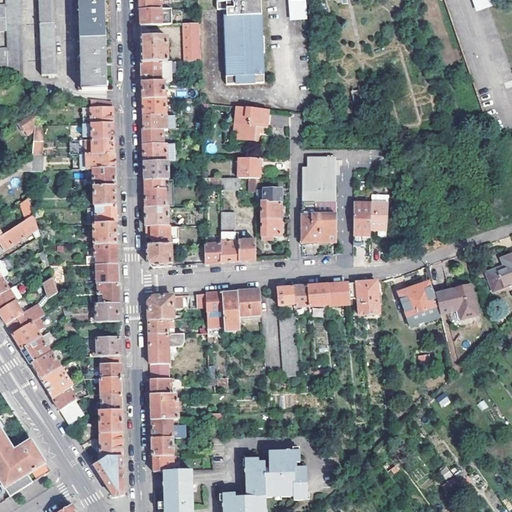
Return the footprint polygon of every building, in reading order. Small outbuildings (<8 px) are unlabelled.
[(9,74),(23,84),(20,0),(6,0),(8,50),(9,74)] [(38,0),(41,74),(56,74),(53,0),(38,0)] [(75,0),(78,91),(107,90),(106,65),(105,15),(104,0),(75,0)] [(161,11),(161,0),(140,0),(140,11),(161,11)] [(252,0),(214,0),(215,11),(220,11),(224,11),(224,17),(220,17),(222,87),(261,85),(258,3),(255,3),(253,3),(252,0)] [(307,19),(305,0),(287,0),(289,20),(307,19)] [(490,0),(471,0),(475,11),(492,6),(490,0)] [(140,14),(140,26),(161,26),(162,24),(171,24),(171,10),(161,11),(140,11),(140,14)] [(198,25),(184,25),(185,63),(199,63),(198,25)] [(167,38),(141,38),(141,43),(141,64),(168,64),(167,38)] [(0,71),(9,74),(8,50),(0,50),(0,71)] [(164,83),(171,83),(170,64),(168,64),(141,64),(141,74),(142,84),(164,83)] [(165,99),(164,83),(142,84),(142,96),(142,100),(165,99)] [(165,99),(142,100),(143,112),(143,117),(165,116),(165,99)] [(112,102),(90,101),(91,109),(91,126),(113,125),(112,112),(112,102)] [(239,133),(238,142),(259,144),(260,134),(260,129),(265,129),(268,129),(270,111),(236,108),(235,132),(239,133)] [(91,109),(83,110),(83,126),(91,126),(91,109)] [(19,125),(24,134),(34,127),(35,115),(19,125)] [(167,131),(166,116),(165,116),(143,117),(143,121),(143,127),(143,131),(162,131),(167,131)] [(83,138),(81,138),(81,141),(113,140),(113,128),(113,125),(91,126),(92,138),(83,138)] [(91,126),(83,126),(83,138),(92,138),(91,126)] [(34,127),(33,142),(42,142),(42,128),(34,127)] [(162,131),(143,131),(143,136),(143,146),(162,146),(162,131)] [(113,140),(81,141),(81,156),(113,155),(113,152),(113,140)] [(33,142),(32,158),(41,157),(42,142),(33,142)] [(162,146),(143,146),(144,151),(144,164),(166,163),(166,146),(162,146)] [(174,163),(174,146),(166,146),(166,163),(167,163),(174,163)] [(114,158),(113,155),(81,156),(81,163),(73,163),(73,171),(94,171),(114,170),(114,158)] [(31,172),(42,172),(43,158),(41,157),(32,158),(32,161),(31,172)] [(336,158),(308,157),(308,169),(336,169),(336,158)] [(238,158),(238,178),(261,178),(261,159),(238,158)] [(18,169),(18,172),(31,172),(32,161),(18,169)] [(168,181),(167,163),(166,163),(144,164),(144,168),(144,181),(158,181),(168,181)] [(308,169),(302,168),(302,196),(335,196),(336,169),(308,169)] [(114,170),(94,171),(94,188),(114,188),(114,175),(114,170)] [(221,184),(221,190),(225,190),(225,178),(203,178),(202,184),(221,184)] [(225,190),(238,190),(238,178),(225,178),(225,190)] [(171,208),(170,180),(168,181),(158,181),(159,190),(165,190),(165,208),(168,208),(171,208)] [(158,181),(144,181),(145,194),(145,208),(165,208),(165,190),(159,190),(158,181)] [(114,188),(94,188),(94,208),(96,208),(115,207),(115,204),(114,188)] [(257,191),(257,202),(262,202),(281,203),(281,189),(265,188),(265,191),(257,191)] [(302,196),(301,244),(335,245),(335,196),(302,196)] [(21,204),(27,222),(34,217),(29,200),(21,204)] [(262,202),(262,219),(281,219),(281,203),(262,202)] [(386,233),(388,205),(371,205),(370,232),(386,233)] [(115,207),(96,208),(97,218),(97,225),(116,225),(116,222),(115,207)] [(165,208),(145,208),(145,212),(146,227),(150,227),(168,227),(168,208),(165,208)] [(353,212),(353,243),(368,242),(368,212),(353,212)] [(221,245),(221,264),(223,263),(240,262),(239,242),(235,242),(234,232),(234,213),(221,213),(221,232),(221,245)] [(37,233),(39,232),(34,217),(27,222),(4,236),(0,238),(0,245),(4,251),(35,232),(37,233)] [(262,219),(261,241),(273,241),(273,237),(281,237),(281,219),(262,219)] [(97,225),(94,225),(94,245),(116,245),(116,229),(116,225),(97,225)] [(177,246),(177,226),(169,227),(170,246),(172,246),(177,246)] [(168,227),(150,227),(151,247),(170,246),(169,227),(168,227)] [(248,262),(256,261),(256,241),(239,242),(240,262),(248,262)] [(116,245),(94,245),(95,258),(97,258),(97,265),(117,265),(116,249),(116,245)] [(204,246),(205,265),(207,265),(221,264),(221,245),(204,246)] [(147,264),(153,269),(184,267),(183,261),(172,261),(172,246),(170,246),(151,247),(146,247),(146,251),(147,264)] [(53,249),(53,267),(74,266),(73,249),(53,249)] [(45,252),(40,255),(44,270),(50,267),(45,252)] [(488,270),(495,287),(511,280),(511,255),(504,258),(506,263),(488,270)] [(117,265),(97,265),(98,285),(117,285),(117,281),(117,265)] [(44,270),(43,271),(47,283),(53,279),(50,267),(44,270)] [(5,280),(4,277),(0,279),(0,297),(10,292),(11,291),(5,281),(5,280)] [(43,285),(49,299),(58,294),(53,279),(47,283),(43,285)] [(379,314),(377,283),(348,284),(349,300),(358,299),(359,316),(379,314)] [(409,324),(421,320),(419,314),(437,307),(428,283),(399,294),(409,324)] [(349,300),(348,284),(333,285),(328,286),(330,305),(330,307),(350,305),(349,300)] [(117,285),(98,285),(98,296),(103,296),(103,305),(118,305),(118,301),(117,285)] [(435,294),(441,315),(460,311),(462,319),(478,314),(471,285),(435,294)] [(330,305),(328,286),(319,286),(309,287),(310,307),(330,305)] [(310,307),(309,287),(297,288),(292,288),(294,308),(304,307),(310,307)] [(21,299),(15,288),(11,291),(10,292),(17,302),(19,300),(21,299)] [(279,315),(284,377),(299,377),(294,308),(292,288),(281,289),(278,289),(279,307),(284,306),(284,315),(279,315)] [(19,300),(22,305),(40,294),(37,289),(21,299),(19,300)] [(237,295),(238,316),(262,315),(260,291),(249,291),(236,292),(237,295)] [(10,292),(0,297),(0,312),(17,302),(10,292)] [(221,297),(221,294),(207,295),(196,295),(197,309),(206,308),(207,330),(201,330),(201,335),(224,335),(224,333),(223,328),(221,297)] [(221,297),(223,328),(239,327),(238,319),(238,316),(237,295),(232,296),(221,297)] [(174,321),(174,310),(183,309),(181,297),(154,299),(148,304),(149,318),(149,322),(174,321)] [(17,302),(0,312),(0,315),(6,326),(23,315),(17,306),(19,305),(17,302)] [(96,306),(97,323),(119,323),(119,319),(118,305),(103,305),(96,306)] [(62,307),(65,317),(70,316),(67,307),(62,307)] [(439,313),(437,307),(419,314),(421,320),(439,313)] [(23,315),(6,326),(7,328),(13,337),(33,325),(26,314),(23,315)] [(33,325),(13,337),(14,339),(22,351),(41,339),(38,333),(44,330),(39,321),(33,325)] [(149,337),(175,337),(174,321),(149,322),(149,326),(149,337)] [(169,366),(169,349),(179,348),(181,348),(184,346),(185,343),(185,336),(175,337),(149,337),(150,352),(150,381),(170,381),(169,366)] [(41,339),(22,351),(24,354),(31,366),(51,354),(41,339)] [(119,339),(97,340),(98,354),(94,355),(94,358),(105,357),(120,357),(120,349),(119,339)] [(497,346),(501,351),(507,346),(503,341),(497,346)] [(173,366),(173,357),(177,356),(179,353),(179,348),(169,349),(169,366),(173,366)] [(51,354),(31,366),(33,368),(41,381),(62,369),(52,353),(51,354)] [(105,365),(102,365),(102,380),(121,379),(120,368),(120,357),(105,357),(105,365)] [(62,369),(41,381),(42,383),(53,400),(70,390),(74,388),(62,369)] [(102,380),(101,380),(101,383),(102,396),(121,395),(121,392),(121,379),(102,380)] [(170,381),(150,381),(151,384),(151,397),(171,396),(171,384),(174,384),(174,380),(170,381)] [(70,390),(53,400),(54,402),(61,412),(76,403),(77,402),(75,399),(70,390)] [(325,390),(326,398),(334,397),(333,390),(325,390)] [(121,395),(102,396),(102,412),(122,412),(122,409),(121,395)] [(172,420),(179,420),(178,401),(176,401),(176,396),(171,396),(151,397),(151,400),(152,421),(172,420)] [(446,396),(438,402),(442,408),(450,402),(446,396)] [(76,403),(61,412),(69,425),(73,423),(84,416),(76,403)] [(102,412),(99,412),(100,435),(123,434),(123,431),(122,412),(102,412)] [(211,414),(211,424),(221,424),(221,414),(211,414)] [(152,421),(152,440),(173,439),(185,439),(185,426),(172,427),(172,420),(152,421)] [(0,480),(11,497),(32,484),(27,476),(45,464),(31,441),(14,451),(1,431),(3,430),(0,425),(0,480)] [(123,434),(100,435),(101,462),(107,459),(123,458),(123,437),(123,434)] [(173,457),(173,439),(152,440),(152,442),(152,458),(173,457)] [(263,511),(264,496),(273,496),(273,499),(279,499),(279,496),(292,496),(292,499),(308,499),(308,493),(305,493),(305,468),(295,468),(295,463),(299,462),(299,447),(292,447),(292,451),(269,452),(269,469),(264,469),(264,462),(258,462),(258,459),(241,459),(242,466),(245,466),(246,498),(234,498),(234,495),(219,495),(219,501),(222,501),(222,511),(263,511)] [(173,457),(152,458),(153,460),(153,473),(163,472),(173,472),(173,460),(173,457)] [(101,462),(95,466),(96,469),(114,499),(119,497),(124,495),(123,458),(107,459),(101,462)] [(383,466),(388,472),(392,469),(388,463),(383,466)] [(440,471),(445,480),(452,475),(447,467),(440,471)] [(164,511),(163,511),(192,511),(192,471),(173,472),(163,472),(163,480),(164,504),(164,511)] [(444,485),(451,495),(459,490),(458,487),(460,486),(454,479),(444,485)] [(460,483),(469,495),(475,491),(466,479),(460,483)]
